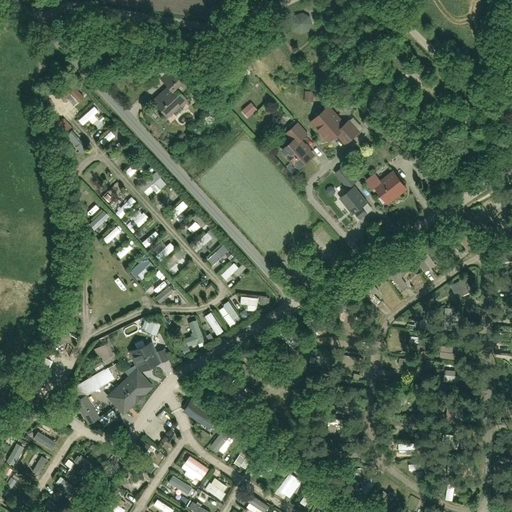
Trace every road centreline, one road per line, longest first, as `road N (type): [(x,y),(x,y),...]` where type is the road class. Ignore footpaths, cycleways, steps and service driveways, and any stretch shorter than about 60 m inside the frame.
road 1 (residential): [(38,21),(298,303)]
road 2 (residential): [(84,511),(177,375),(298,303)]
road 3 (residential): [(295,0),(213,27),(78,6),(38,21)]
road 4 (residential): [(298,303),(511,169)]
road 5 (residential): [(379,0),(511,127)]
